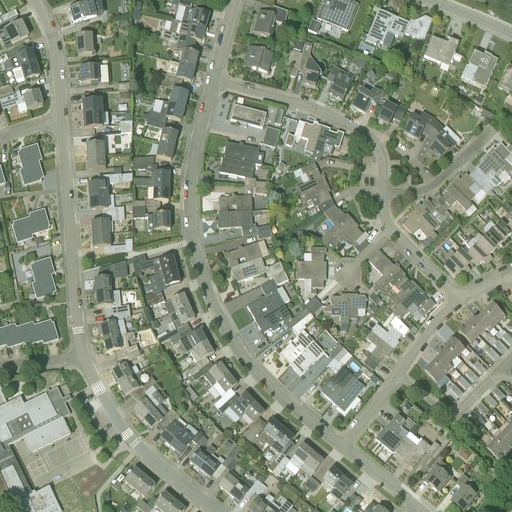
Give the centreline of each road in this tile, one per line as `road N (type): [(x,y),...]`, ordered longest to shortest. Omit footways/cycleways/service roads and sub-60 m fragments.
road 1 (residential): [(341,446),(242,357),(202,277),(190,181),(212,81)]
road 2 (residential): [(84,357),(61,120)]
road 3 (residential): [(217,511),(126,435),(84,357)]
road 4 (residential): [(341,446),(459,299)]
road 5 (residential): [(373,143),(312,107),(212,81)]
road 6 (residential): [(61,120),(56,50),(33,0)]
